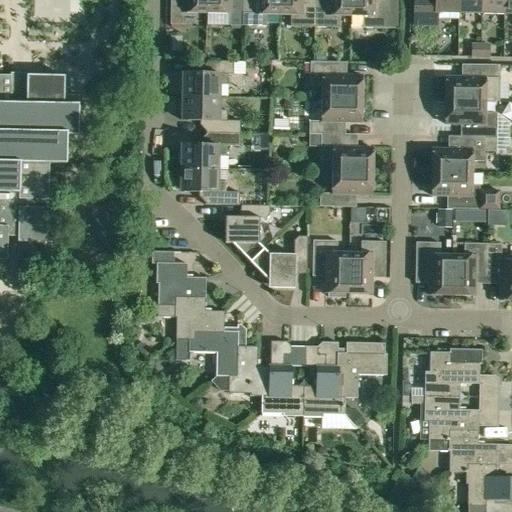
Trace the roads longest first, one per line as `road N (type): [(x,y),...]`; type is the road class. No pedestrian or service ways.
road 1 (residential): [(401,318),(287,318),(149,190),(150,0)]
road 2 (residential): [(401,318),(405,59)]
